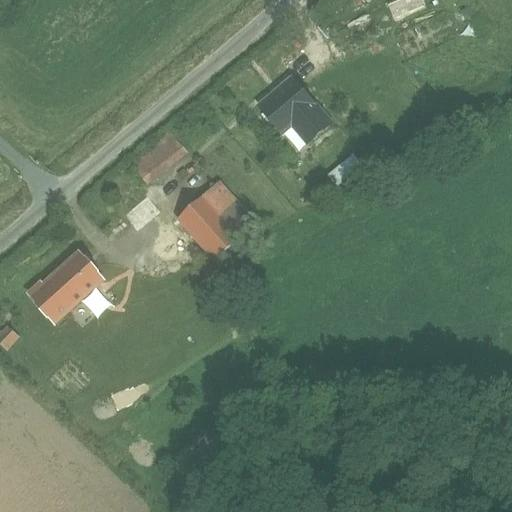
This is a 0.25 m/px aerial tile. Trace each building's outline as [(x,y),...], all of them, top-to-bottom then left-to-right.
[(294,75),(260,108),(305,154),(339,121),(294,75)] [(171,130),(128,165),(146,187),(190,152),(171,130)] [(358,154),(332,176),(341,186),(367,164),(358,154)] [(223,176),(178,217),(218,261),(263,221),(223,176)] [(25,297),(51,326),(106,278),(80,249),(25,297)] [(0,338),(0,339),(11,351),(24,337),(12,326),(0,338)]
